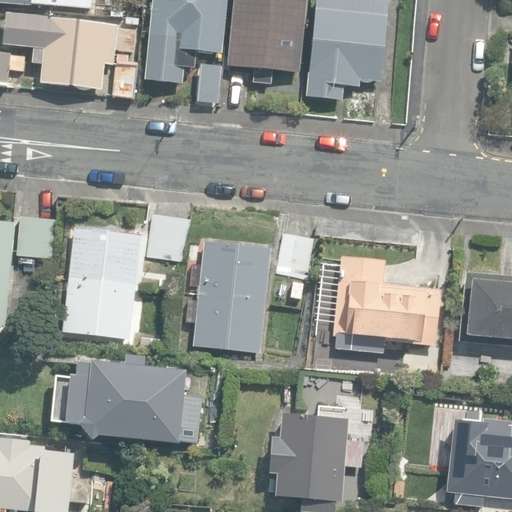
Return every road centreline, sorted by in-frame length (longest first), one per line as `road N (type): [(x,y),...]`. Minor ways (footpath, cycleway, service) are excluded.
road 1 (residential): [(0,146),(450,185)]
road 2 (residential): [(463,0),(450,185)]
